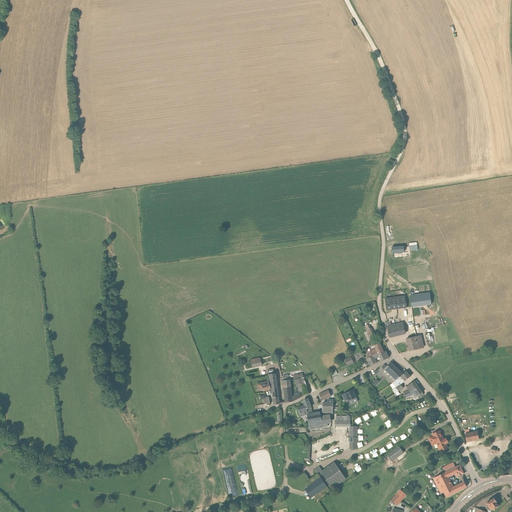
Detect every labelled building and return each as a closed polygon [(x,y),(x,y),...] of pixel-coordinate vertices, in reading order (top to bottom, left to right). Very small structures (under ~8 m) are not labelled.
[(410,295),(412,307),(431,304),(430,293),(410,295)] [(387,310),(407,308),(405,296),(385,298),(387,310)] [(403,323),(395,325),(397,335),(405,333),(403,323)] [(395,325),(387,327),(390,337),(397,335),(395,325)] [(371,339),(376,337),(371,328),(370,329),(367,330),(371,339)] [(421,335),(407,339),(410,351),(415,350),(423,348),(421,335)] [(369,353),(366,355),(368,358),(369,357),(371,356),(378,353),(378,354),(384,352),(383,352),(380,343),(375,345),(374,346),(375,348),(369,352),(369,353)] [(368,358),(366,359),(369,365),(370,365),(373,364),(376,362),(374,359),(379,357),(381,361),(388,358),(386,351),(383,352),(384,352),(378,354),(378,353),(371,356),(369,357),(368,358)] [(341,357),(345,366),(351,363),(347,354),(341,357)] [(253,368),(262,366),(260,357),(251,360),(253,368)] [(392,382),(405,373),(403,370),(401,372),(391,363),(391,362),(387,367),(384,365),(379,370),(383,373),(392,382)] [(275,374),(274,374),(273,369),(268,370),(268,374),(271,380),(271,383),(275,382),(275,383),(276,383),(275,374)] [(400,384),(407,380),(411,377),(406,371),(405,373),(392,382),(393,383),(396,388),(392,390),(395,394),(398,391),(403,388),(400,384)] [(288,375),(283,376),(283,381),(284,387),(291,387),(290,380),(289,380),(288,375)] [(309,393),(303,379),(295,380),(298,390),(299,393),(300,393),(301,397),(309,393)] [(264,391),(271,389),(268,381),(261,383),(262,386),(259,387),(260,391),(263,390),(264,391)] [(414,390),(418,387),(414,381),(410,384),(406,386),(408,389),(404,393),(405,394),(405,395),(410,392),(413,391),(414,390)] [(291,387),(284,387),(286,399),(286,401),(286,402),(293,401),(301,397),(300,393),(299,393),(298,390),(296,390),(297,393),(294,393),(295,395),(292,397),(291,387)] [(410,392),(405,395),(407,398),(408,397),(412,395),(414,397),(417,394),(418,396),(419,397),(423,394),(422,393),(423,393),(418,387),(414,390),(413,391),(410,392)] [(320,393),(323,400),(332,396),(329,389),(320,393)] [(358,401),(355,395),(353,390),(342,395),(344,400),(345,401),(348,400),(350,405),(358,401)] [(305,405),(298,407),(301,416),(312,413),(311,407),(308,399),(303,401),(305,405)] [(332,414),(333,400),(327,400),(328,403),(323,403),(323,413),(332,414)] [(312,414),(308,415),(310,429),(328,426),(327,424),(331,423),(330,414),(320,416),(320,413),(316,414),(316,415),(313,415),(312,414)] [(358,437),(358,426),(349,427),(349,437),(358,437)] [(441,452),(444,450),(448,448),(446,443),(448,442),(446,438),(444,439),(440,431),(435,433),(432,434),(432,436),(428,438),(432,446),(436,443),(441,452)] [(478,434),(477,431),(473,432),(469,432),(465,433),(465,434),(467,441),(479,439),(478,434)] [(308,459),(309,446),(291,445),(290,459),(308,459)] [(400,447),(388,456),(391,462),(404,453),(400,447)] [(308,486),(304,489),(311,499),(314,496),(317,500),(345,479),(333,462),(322,471),(317,474),(310,480),(306,482),(305,483),(308,486)] [(459,465),(455,467),(453,463),(442,468),(445,473),(433,479),(441,494),(444,492),(446,497),(467,487),(464,482),(453,487),(448,477),(455,474),(456,477),(464,474),(459,465)] [(401,490),(391,501),(397,505),(406,495),(401,490)] [(495,499),(494,498),(486,503),(491,510),(492,510),(493,511),(499,506),(496,502),(497,502),(496,501),(496,500),(495,499)]
